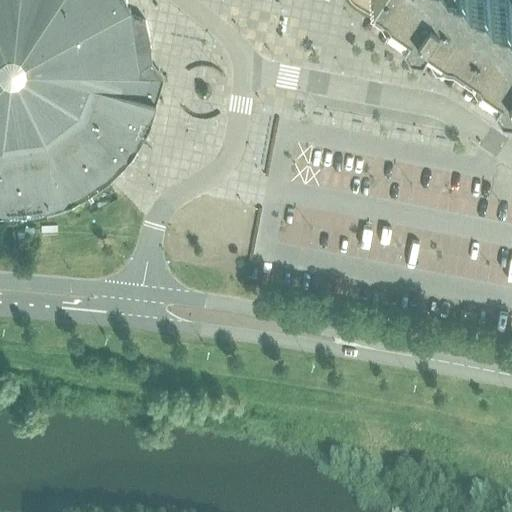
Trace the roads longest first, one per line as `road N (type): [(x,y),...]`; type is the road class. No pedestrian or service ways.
road 1 (secondary): [(511,375),(308,331),(144,307)]
road 2 (residential): [(511,155),(441,107),(245,73)]
road 3 (residential): [(245,73),(233,148),(217,171),(171,199),(154,227)]
road 4 (secondary): [(144,307),(0,295)]
